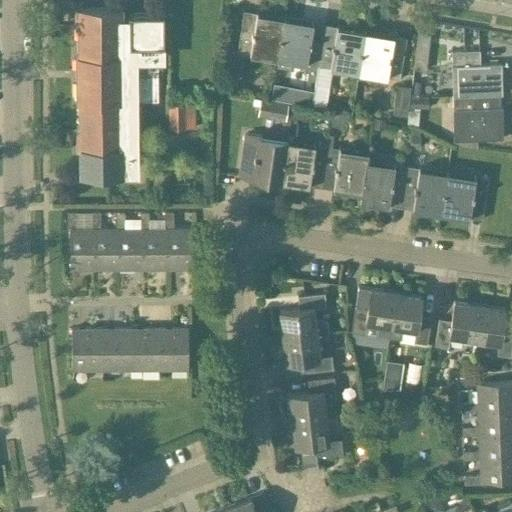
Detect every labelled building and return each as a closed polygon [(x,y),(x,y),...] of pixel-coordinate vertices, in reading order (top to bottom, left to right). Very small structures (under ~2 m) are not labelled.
[(77,148),(80,148),(80,174),(124,174),(124,169),(135,169),(135,155),(134,155),(133,100),(158,100),(157,56),(162,56),(162,46),(163,46),(163,14),(128,14),(128,19),(122,19),(122,8),(75,8),(76,27),(78,27),(78,56),(76,56),(77,101),(79,101),(80,130),(77,130),(77,148)] [(237,52),(279,59),(286,18),(244,11),(237,52)] [(318,66),(325,24),(286,18),(279,59),(318,66)] [(318,66),(359,72),(366,31),(325,24),(318,66)] [(400,79),(407,38),(366,31),(359,72),(400,79)] [(418,31),(413,69),(426,70),(431,33),(418,31)] [(453,96),(481,95),(502,95),(501,63),(480,63),(480,50),(452,51),(453,96)] [(396,85),(393,114),(410,116),(413,87),(396,85)] [(481,95),(453,96),(454,140),(503,139),(502,107),(482,108),(481,95)] [(260,99),(258,112),(286,117),(288,104),(260,99)] [(169,128),(195,128),(195,103),(168,103),(169,128)] [(240,177),(281,183),(287,140),(246,135),(244,150),(240,177)] [(287,140),(281,183),(321,189),(328,146),(287,140)] [(368,152),(328,146),(321,189),(361,195),(367,160),(368,152)] [(401,208),(407,166),(367,160),(361,195),(360,202),(401,208)] [(401,208),(441,214),(448,172),(407,166),(401,208)] [(482,220),(488,178),(448,172),(441,214),(482,220)] [(96,269),(96,212),(93,212),(93,229),(76,229),(76,212),(68,212),(69,231),(71,231),(71,269),(96,269)] [(96,212),(96,269),(120,269),(120,212),(117,212),(117,229),(101,229),(101,212),(96,212)] [(120,212),(120,269),(145,269),(144,212),(141,212),(141,229),(125,229),(125,212),(120,212)] [(144,212),(145,269),(169,268),(169,212),(165,212),(166,229),(149,229),(149,212),(144,212)] [(169,212),(169,268),(194,268),(194,229),(174,229),(174,212),(169,212)] [(378,336),(389,338),(396,293),(359,287),(356,306),(355,306),(352,333),(366,335),(367,323),(380,325),(378,336)] [(316,321),(314,308),(326,306),(324,293),(298,296),(300,310),(279,312),(282,337),(329,331),(328,320),(316,321)] [(419,315),(421,296),(396,293),(389,338),(401,340),(402,328),(416,330),(415,342),(428,344),(431,317),(419,315)] [(476,339),(480,305),(454,302),(452,320),(439,318),(435,345),(449,347),(450,336),(476,339)] [(511,351),(511,328),(503,327),(506,309),(480,305),(476,339),(499,342),(497,354),(511,356),(511,351)] [(103,369),(102,328),(73,328),(73,370),(103,369)] [(131,369),(131,328),(102,328),(103,369),(131,369)] [(160,369),(160,328),(131,328),(131,369),(160,369)] [(189,369),(189,337),(189,328),(160,328),(160,369),(189,369)] [(329,331),(282,337),(285,363),(305,361),(306,372),(333,369),(331,355),(320,357),(318,343),(330,342),(329,331)] [(289,396),(292,420),(326,416),(324,392),(336,390),(334,377),(307,380),(309,393),(289,396)] [(461,408),(511,406),(511,381),(477,383),(478,402),(461,403),(461,408)] [(463,433),(511,430),(511,406),(461,408),(461,412),(478,411),(479,427),(462,427),(463,433)] [(326,417),(326,416),(292,420),(295,446),(315,444),(316,457),(343,454),(341,440),(329,441),(328,427),(340,426),(338,415),(326,417)] [(463,457),(511,455),(511,430),(463,433),(463,436),(479,435),(480,451),(463,452),(463,457)] [(481,482),(511,480),(511,455),(463,457),(463,460),(480,460),(481,476),(464,476),(464,485),(481,484),(481,482)] [(269,511),(264,497),(252,502),(250,498),(226,508),(227,511),(269,511)] [(511,511),(511,504),(509,498),(497,504),(500,511),(486,511),(484,507),(473,511),(511,511)]
